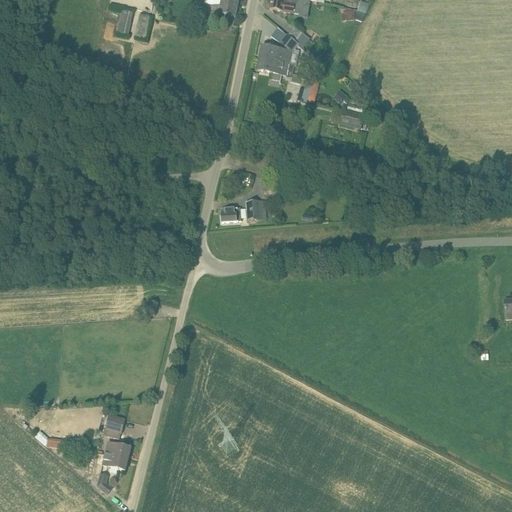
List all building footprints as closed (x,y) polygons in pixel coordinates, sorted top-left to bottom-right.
[(208,15),(219,17),(219,15),(235,18),(238,0),(213,0),(213,6),(210,5),(208,15)] [(271,0),(270,9),(294,13),(293,14),(301,16),(304,1),(300,0),(271,0)] [(346,14),(341,15),(342,22),(347,22),(356,21),(360,22),(364,13),(345,9),(346,14)] [(117,35),(127,38),(133,14),(123,11),(117,35)] [(136,38),(146,40),(151,17),(141,15),(136,38)] [(302,34),(295,42),(298,44),(304,49),(310,40),(302,34)] [(263,48),(261,60),(284,64),(290,65),(293,51),(298,44),(295,42),(287,36),(281,44),(286,48),(285,52),(263,48)] [(290,65),(284,64),(261,60),(258,72),(292,79),(295,67),(290,65)] [(339,91),(333,99),(345,107),(348,103),(345,101),(348,97),(339,91)] [(344,111),(341,125),(360,130),(361,127),(363,122),(368,123),(375,125),(376,119),(364,116),(344,111)] [(246,203),(247,222),(266,221),(265,201),(246,203)] [(221,210),(222,224),(242,223),(241,209),(221,210)] [(147,315),(155,317),(158,304),(151,302),(147,315)] [(108,417),(105,430),(121,434),(125,421),(108,417)] [(41,432),(36,438),(43,444),(48,438),(41,432)] [(49,448),(66,450),(67,443),(50,441),(49,448)] [(108,444),(105,455),(128,461),(131,449),(117,446),(108,444)] [(128,461),(105,455),(103,466),(112,469),(125,472),(128,461)] [(103,475),(99,489),(107,496),(112,489),(107,485),(109,477),(103,475)]
